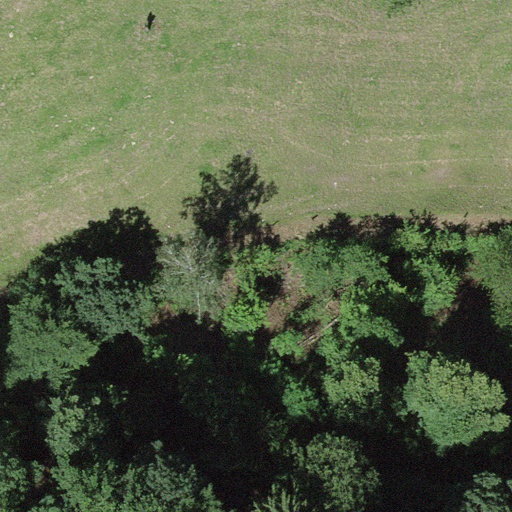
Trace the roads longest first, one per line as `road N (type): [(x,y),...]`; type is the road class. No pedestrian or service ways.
road 1 (track): [(103,390),(415,458),(489,511)]
road 2 (track): [(0,486),(118,474),(274,511)]
